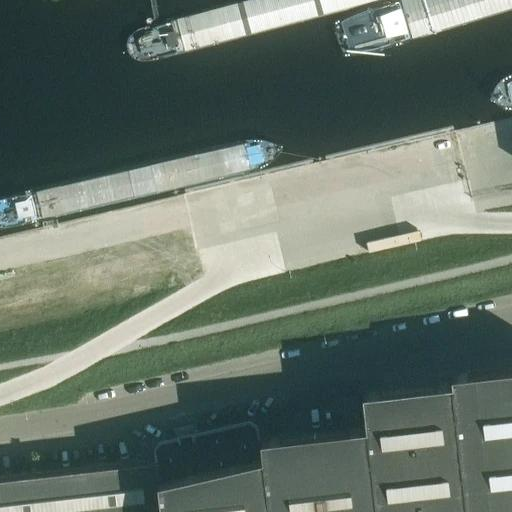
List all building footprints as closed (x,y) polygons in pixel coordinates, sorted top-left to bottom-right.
[(454,380),(363,390),(368,426),(377,511),(511,511),(511,363),(453,370),(454,380)] [(162,501),(265,473),(260,438),(257,424),(250,419),(159,440),(155,447),(158,459),(162,501)] [(377,511),(368,426),(260,438),(265,473),(269,511),(377,511)] [(0,511),(163,511),(162,501),(158,459),(99,466),(0,477),(0,511)] [(269,511),(265,473),(162,501),(163,511),(269,511)]
